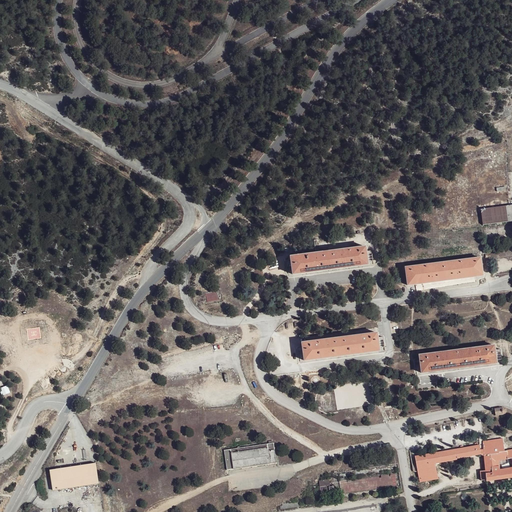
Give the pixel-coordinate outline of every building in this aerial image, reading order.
[(511,203),(480,208),(482,226),(511,222),(511,203)] [(372,267),(369,246),(356,247),(356,252),(316,257),(316,253),(294,256),(296,277),(372,267)] [(421,266),(403,269),(406,290),(483,278),(480,257),(464,259),(465,265),(421,270),(421,266)] [(323,339),(305,341),(307,363),(382,355),(381,332),(366,334),(366,338),(323,343),(323,339)] [(438,349),(421,352),(423,373),(498,364),(496,341),(482,343),(482,349),(440,354),(438,349)] [(503,408),(494,409),(495,418),(504,416),(503,408)] [(511,449),(502,451),(500,437),(412,452),(415,470),(418,469),(418,476),(416,476),(417,484),(440,481),(438,460),(482,452),(485,484),(511,479),(511,449)] [(272,442),(225,449),(228,469),(275,462),(272,442)] [(101,461),(50,470),(54,492),(104,484),(101,461)] [(395,465),(342,473),(343,487),(397,479),(395,465)] [(335,481),(335,474),(322,477),(324,491),(339,488),(339,481),(335,481)] [(304,491),(283,494),(285,502),(306,499),(304,491)]
